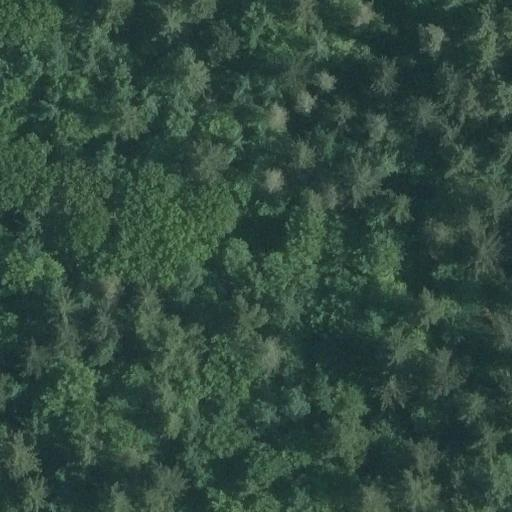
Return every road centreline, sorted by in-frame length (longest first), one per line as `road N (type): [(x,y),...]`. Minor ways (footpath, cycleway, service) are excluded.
road 1 (track): [(0,182),(355,272)]
road 2 (track): [(355,272),(511,324)]
